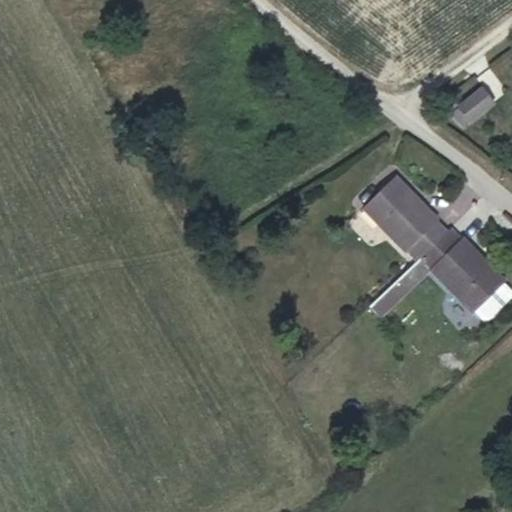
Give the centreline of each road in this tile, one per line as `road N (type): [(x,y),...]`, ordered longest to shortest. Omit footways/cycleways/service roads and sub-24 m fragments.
road 1 (residential): [(511,203),(313,57)]
road 2 (track): [(389,110),(511,25)]
